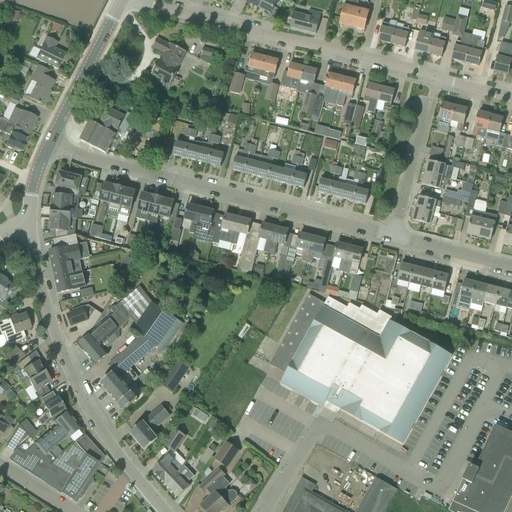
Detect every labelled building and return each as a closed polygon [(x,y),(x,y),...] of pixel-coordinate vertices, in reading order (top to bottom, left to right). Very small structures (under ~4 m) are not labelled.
[(247,0),(247,2),(259,8),(263,0),(247,0)] [(263,0),(259,8),(270,14),(277,2),(277,0),(263,0)] [(355,28),(364,31),(369,12),(357,9),(359,2),(350,0),(346,0),(340,25),(341,25),(341,23),(355,26),(355,28)] [(497,4),(495,3),(484,0),(484,1),(482,8),(495,12),(497,4)] [(412,21),(417,22),(419,15),(421,4),(417,3),(416,9),(415,9),(412,21)] [(511,7),(505,6),(502,22),(511,24),(511,23),(511,7)] [(290,28),(316,35),(321,14),(309,11),(308,17),(294,14),(290,28)] [(10,12),(9,21),(20,22),(20,12),(10,12)] [(428,18),(419,15),(417,22),(417,23),(417,24),(426,27),(428,18)] [(456,22),(453,33),(453,36),(462,38),(467,19),(458,16),(456,22)] [(442,30),(453,33),(456,22),(444,19),(442,30)] [(383,23),(378,41),(392,45),(397,22),(392,21),(390,22),(389,25),(383,23)] [(402,34),(395,32),(398,22),(397,22),(392,45),(405,48),(410,30),(403,29),(402,34)] [(54,23),(50,31),(58,34),(61,26),(54,23)] [(428,54),(433,36),(419,33),(415,51),(428,54)] [(442,58),(447,40),(433,36),(428,54),(442,58)] [(479,67),(485,44),(481,43),(482,38),(472,36),(469,50),(465,64),(479,67)] [(36,59),(58,70),(58,69),(65,55),(65,54),(54,49),(57,43),(46,37),(36,59)] [(153,73),(152,75),(163,81),(161,83),(169,87),(178,71),(177,70),(186,52),(180,50),(183,45),(178,43),(176,47),(170,44),(169,46),(158,40),(157,39),(153,47),(165,53),(161,62),(159,61),(155,69),(154,68),(152,72),(153,73)] [(452,60),(465,64),(469,50),(462,48),(463,44),(456,42),(452,60)] [(201,55),(214,58),(216,51),(203,48),(201,55)] [(508,75),(511,61),(511,59),(511,54),(499,51),(499,53),(494,71),(508,75)] [(247,72),(260,76),(265,58),(252,54),(247,72)] [(260,76),(268,78),(274,79),(279,61),(265,58),(260,76)] [(294,80),(301,81),(304,68),(291,64),(286,82),(293,84),(294,80)] [(45,78),(48,72),(38,67),(38,68),(33,65),(30,71),(35,73),(31,81),(36,84),(29,97),(24,95),(23,96),(37,103),(37,104),(39,105),(39,104),(43,106),(48,97),(47,96),(54,82),(45,78)] [(312,95),(318,71),(304,68),(301,81),(298,93),(306,95),(307,94),(312,95)] [(230,92),(239,95),(244,76),(235,74),(230,92)] [(340,91),(343,78),(329,74),(324,92),(328,93),(326,103),(336,105),(338,99),(340,91)] [(343,107),(346,98),(352,99),(356,81),(343,78),(340,91),(338,99),(336,105),(343,107)] [(266,100),(274,102),(278,86),(270,84),(266,100)] [(364,103),(369,104),(367,112),(375,115),(376,110),(377,106),(382,88),(368,84),(364,103)] [(383,112),(384,108),(390,109),(395,91),(382,88),(377,106),(376,110),(383,112)] [(19,100),(6,94),(1,92),(0,95),(0,99),(16,106),(19,100)] [(306,95),(302,114),(312,116),(317,97),(312,95),(307,94),(306,95)] [(319,119),(325,99),(317,97),(312,117),(319,119)] [(443,124),(450,126),(452,121),(455,107),(443,103),(437,126),(442,127),(443,124)] [(344,120),(351,122),(356,106),(348,104),(344,120)] [(365,108),(356,106),(350,127),(359,129),(365,108)] [(455,107),(452,121),(459,123),(457,131),(462,132),(468,110),(455,107)] [(31,132),(37,119),(22,112),(14,108),(8,122),(31,132)] [(480,128),(487,130),(491,116),(479,112),(472,135),(477,136),(480,128)] [(238,117),(230,115),(228,123),(236,126),(238,117)] [(491,116),(487,130),(485,140),(495,143),(494,146),(502,148),(506,135),(500,134),(504,119),(491,116)] [(368,138),(379,140),(383,123),(373,120),(368,138)] [(106,155),(107,154),(116,135),(99,126),(90,121),(80,141),(106,155)] [(8,122),(5,129),(3,133),(10,136),(8,141),(6,146),(5,147),(13,151),(14,149),(22,153),(31,132),(8,122)] [(315,125),(313,133),(338,140),(340,132),(315,125)] [(511,131),(511,136),(506,135),(502,148),(501,152),(504,153),(505,149),(511,150),(511,131)] [(201,144),(196,161),(208,165),(212,152),(213,144),(215,136),(210,135),(207,144),(201,142),(201,144)] [(463,149),(465,138),(459,136),(456,147),(463,149)] [(368,140),(357,137),(355,145),(366,148),(368,140)] [(447,145),(446,146),(444,155),(450,156),(451,153),(450,153),(451,147),(451,146),(451,147),(454,138),(449,137),(446,145),(447,145)] [(472,150),(474,140),(468,139),(466,149),(472,150)] [(196,161),(201,144),(189,141),(188,146),(185,158),(196,161)] [(173,155),(185,158),(188,146),(176,143),(173,155)] [(366,149),(356,146),(354,153),(364,156),(366,149)] [(442,159),(443,155),(444,150),(432,147),(429,156),(442,159)] [(271,167),(273,159),(275,152),(269,150),(268,157),(261,156),(260,163),(256,177),(268,180),(271,167)] [(208,165),(221,168),(224,155),(212,152),(208,165)] [(236,157),(232,171),(244,174),(248,160),(236,157)] [(314,172),(317,161),(311,159),(308,171),(314,172)] [(248,160),(244,174),(256,177),(260,163),(248,160)] [(451,168),(446,166),(428,161),(425,173),(450,180),(451,180),(454,169),(463,171),(465,165),(458,163),(454,162),(453,162),(451,168)] [(283,170),(271,167),(268,180),(280,183),(283,170)] [(280,183),(292,186),(295,173),(283,170),(280,183)] [(66,188),(65,196),(72,196),(79,198),(81,191),(78,190),(81,178),(80,178),(81,176),(71,173),(70,175),(59,173),(58,178),(56,178),(54,184),(56,184),(56,186),(66,188)] [(292,186),(304,189),(307,176),(295,173),(292,186)] [(366,175),(361,173),(359,181),(357,189),(354,202),(366,205),(369,192),(363,190),(366,175)] [(450,180),(425,173),(422,185),(440,190),(443,191),(445,186),(446,187),(448,185),(450,180)] [(495,181),(507,183),(508,178),(497,175),(495,181)] [(318,193),(330,196),(333,183),(321,180),(318,193)] [(330,196),(342,199),(345,186),(333,183),(330,196)] [(463,183),(461,192),(471,194),(472,191),(473,185),(463,183)] [(114,186),(104,184),(101,193),(99,202),(110,204),(114,186)] [(109,209),(119,211),(125,189),(125,188),(115,186),(114,186),(110,204),(109,209)] [(354,202),(357,189),(345,186),(342,199),(354,202)] [(125,189),(119,211),(118,215),(129,218),(136,192),(125,189)] [(98,205),(99,202),(101,193),(95,191),(92,204),(98,205)] [(445,191),(444,197),(458,201),(468,203),(469,203),(471,195),(471,194),(461,192),(458,191),(457,194),(445,191)] [(471,218),(467,235),(479,238),(485,213),(487,205),(486,203),(477,201),(475,202),(478,192),(472,191),(471,194),(471,195),(469,203),(468,203),(465,217),(471,218)] [(146,221),(153,196),(142,194),(136,218),(146,221)] [(72,196),(65,196),(53,195),(52,207),(71,208),(72,196)] [(159,217),(163,199),(163,198),(153,196),(146,221),(157,224),(159,217)] [(441,203),(419,197),(416,208),(434,213),(435,207),(440,208),(441,203)] [(442,203),(457,207),(458,201),(444,197),(442,203)] [(163,199),(159,217),(169,220),(174,202),(163,199)] [(501,202),(498,214),(504,216),(507,204),(501,202)] [(194,235),(201,209),(188,206),(184,219),(192,221),(189,233),(194,235)] [(71,208),(52,207),(51,219),(70,220),(77,220),(78,210),(71,209),(71,208)] [(434,213),(416,208),(413,221),(435,227),(437,219),(433,218),(434,213)] [(212,243),(219,216),(213,214),(214,212),(201,209),(194,235),(200,236),(200,235),(207,236),(205,241),(212,243)] [(479,238),(491,241),(497,216),(485,213),(479,238)] [(220,239),(226,241),(226,243),(232,244),(238,218),(225,215),(225,217),(219,216),(212,243),(219,245),(220,239)] [(248,235),(251,222),(238,218),(232,244),(243,247),(237,271),(244,273),(253,239),(246,237),(247,235),(248,235)] [(455,232),(461,233),(463,221),(453,218),(452,225),(456,225),(454,232),(455,232)] [(70,220),(51,219),(50,231),(54,231),(56,240),(69,237),(69,232),(70,220)] [(511,219),(510,219),(503,244),(511,246),(511,219)] [(269,254),(276,228),(263,225),(259,238),(266,240),(263,252),(269,254)] [(285,245),(288,231),(276,228),(269,254),(274,255),(277,243),(285,245)] [(178,243),(181,231),(173,229),(170,241),(178,243)] [(127,245),(137,248),(140,237),(131,234),(127,245)] [(301,262),(306,264),(313,238),(300,234),(297,248),(297,250),(290,248),(286,265),(293,266),(296,255),(303,256),(301,262)] [(81,260),(76,235),(75,235),(69,237),(56,240),(53,240),(53,241),(54,241),(56,250),(49,251),(52,264),(70,260),(71,262),(80,261),(81,260)] [(322,254),(326,241),(313,238),(306,264),(312,265),(313,259),(320,260),(318,269),(324,270),(328,258),(321,256),(322,254)] [(251,275),(260,241),(253,239),(244,273),(251,275)] [(338,272),(344,273),(350,247),(337,244),(334,257),(335,258),(334,260),(328,258),(324,270),(320,286),(319,291),(319,292),(326,294),(328,286),(332,268),(338,270),(338,272)] [(286,265),(290,248),(284,247),(280,262),(279,262),(276,277),(283,278),(284,276),(286,265)] [(363,251),(350,247),(344,273),(349,275),(351,269),(358,271),(363,251)] [(219,265),(225,267),(227,259),(221,258),(219,265)] [(70,260),(52,264),(56,281),(66,279),(65,276),(73,275),(82,273),(81,265),(80,261),(71,262),(70,260)] [(177,269),(171,264),(166,271),(172,276),(177,269)] [(409,284),(413,267),(402,264),(403,264),(402,264),(397,281),(409,284)] [(425,270),(413,267),(409,284),(420,287),(421,287),(425,270)] [(437,273),(425,270),(421,287),(433,290),(437,273)] [(82,273),(73,275),(65,276),(66,279),(56,281),(58,294),(76,290),(76,289),(85,287),(82,273)] [(448,276),(437,273),(433,290),(444,293),(449,276),(448,276)] [(362,278),(357,276),(354,275),(354,276),(350,292),(358,294),(362,278)] [(0,307),(4,311),(9,306),(4,302),(15,289),(7,282),(7,281),(7,280),(6,281),(2,278),(3,277),(2,276),(1,277),(0,276),(0,307)] [(465,280),(464,280),(460,296),(454,294),(451,306),(458,308),(459,304),(470,306),(472,300),(476,283),(465,281),(465,280)] [(307,288),(319,291),(320,286),(308,283),(307,288)] [(484,303),(488,286),(476,283),(472,300),(470,306),(470,307),(471,304),(482,307),(484,303)] [(484,303),(495,306),(499,289),(488,286),(484,303)] [(507,308),(511,292),(499,289),(495,306),(496,306),(494,312),(499,313),(500,307),(507,308)] [(327,402),(403,444),(452,356),(390,322),(392,318),(380,312),(378,315),(362,306),(360,310),(350,304),(347,308),(329,298),(325,304),(309,295),(270,365),(286,374),(280,384),(323,408),(323,407),(327,402)] [(399,299),(393,297),(392,302),(387,301),(385,307),(391,308),(390,309),(394,310),(395,306),(398,307),(399,299)] [(441,304),(448,305),(450,298),(443,297),(441,304)] [(155,346),(157,348),(177,320),(152,302),(132,331),(141,337),(155,346)] [(415,311),(417,304),(410,302),(408,309),(415,311)] [(110,318),(120,330),(126,324),(132,317),(121,303),(116,308),(114,306),(110,309),(114,314),(110,318)] [(423,305),(417,304),(415,311),(421,312),(423,305)] [(94,328),(102,315),(95,310),(90,317),(87,318),(84,308),(72,312),(73,313),(67,315),(71,327),(76,325),(81,338),(94,328)] [(23,331),(30,328),(30,326),(31,326),(29,320),(27,321),(25,315),(17,318),(16,316),(1,322),(3,325),(0,326),(0,332),(1,336),(4,335),(9,346),(26,339),(23,331)] [(120,330),(110,318),(77,345),(95,366),(108,355),(104,351),(111,345),(107,340),(120,330)] [(472,326),(478,327),(479,320),(473,318),(471,325),(472,326)] [(478,327),(484,329),(486,321),(479,320),(478,327)] [(495,332),(501,333),(503,326),(497,324),(495,331),(495,332)] [(127,387),(138,378),(130,368),(155,346),(141,337),(109,366),(114,372),(113,373),(101,383),(100,384),(101,385),(105,390),(106,391),(117,404),(123,412),(124,411),(124,412),(124,411),(125,410),(138,400),(127,387)] [(12,368),(24,357),(15,348),(4,359),(12,368)] [(21,380),(24,385),(46,371),(45,369),(43,367),(42,368),(38,361),(33,364),(28,357),(17,366),(17,367),(13,371),(19,381),(21,380)] [(160,385),(173,394),(191,368),(178,359),(160,385)] [(48,373),(46,371),(24,385),(27,390),(31,387),(35,393),(34,395),(37,400),(50,392),(46,386),(51,383),(47,376),(48,375),(47,373),(48,373)] [(4,382),(0,385),(0,388),(7,396),(8,395),(12,393),(9,390),(10,389),(4,382)] [(65,410),(57,397),(56,398),(52,393),(40,400),(43,406),(47,412),(44,413),(36,420),(42,427),(49,420),(65,410)] [(129,434),(145,451),(158,440),(152,433),(171,417),(169,415),(162,407),(129,434)] [(196,409),(192,416),(204,423),(208,417),(196,409)] [(43,471),(60,455),(82,435),(80,433),(78,431),(80,429),(72,418),(72,416),(70,413),(67,413),(66,412),(54,423),(57,427),(48,435),(22,455),(15,450),(9,461),(16,466),(18,464),(30,472),(34,465),(43,471)] [(14,430),(10,427),(14,421),(5,416),(4,418),(0,416),(0,438),(1,438),(6,441),(14,430)] [(221,426),(214,421),(209,427),(216,433),(221,426)] [(19,426),(11,438),(20,443),(28,437),(19,426)] [(162,446),(175,454),(186,437),(174,429),(162,446)] [(30,439),(36,434),(32,430),(26,435),(28,437),(30,439)] [(511,436),(506,434),(497,433),(492,439),(478,469),(470,465),(449,511),(450,511),(506,511),(508,509),(509,507),(511,502),(511,500),(511,436)] [(73,502),(76,498),(79,500),(81,499),(86,492),(89,486),(89,484),(86,482),(88,479),(93,471),(98,464),(98,463),(99,464),(103,458),(102,458),(103,456),(100,453),(84,435),(82,436),(82,435),(60,455),(43,471),(34,465),(30,472),(29,474),(41,482),(43,480),(62,492),(61,494),(73,502)] [(229,469),(240,452),(226,442),(214,459),(229,469)] [(209,449),(200,462),(205,466),(215,453),(214,452),(209,449)] [(168,455),(152,470),(155,473),(154,474),(163,483),(170,476),(172,478),(182,468),(175,460),(174,461),(168,455)] [(163,483),(178,498),(190,486),(187,484),(194,477),(184,466),(182,468),(172,478),(170,476),(163,483)] [(208,468),(203,473),(207,477),(212,472),(208,468)] [(220,511),(222,511),(223,511),(229,507),(237,499),(237,497),(237,495),(236,493),(234,491),(232,491),(230,491),(229,492),(226,489),(230,485),(224,478),(226,476),(220,469),(210,479),(200,487),(205,494),(206,493),(210,497),(201,506),(206,511),(220,511)] [(302,479),(289,503),(284,511),(384,511),(398,491),(376,478),(356,511),(346,511),(312,493),(316,486),(302,479)]
